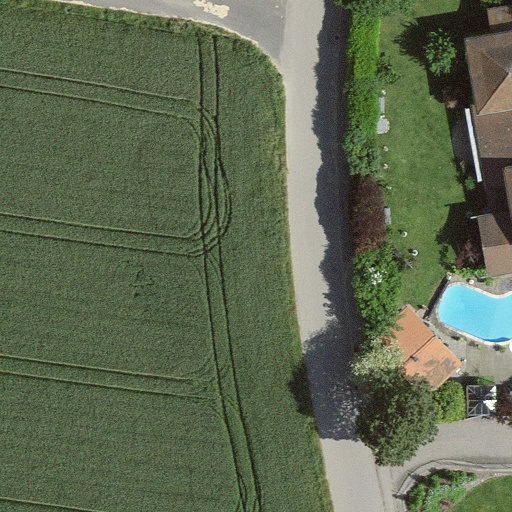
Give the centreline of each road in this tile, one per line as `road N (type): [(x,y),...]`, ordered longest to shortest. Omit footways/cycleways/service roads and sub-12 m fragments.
road 1 (residential): [(363,511),(318,241),(309,28)]
road 2 (unclassified): [(124,0),(309,28)]
